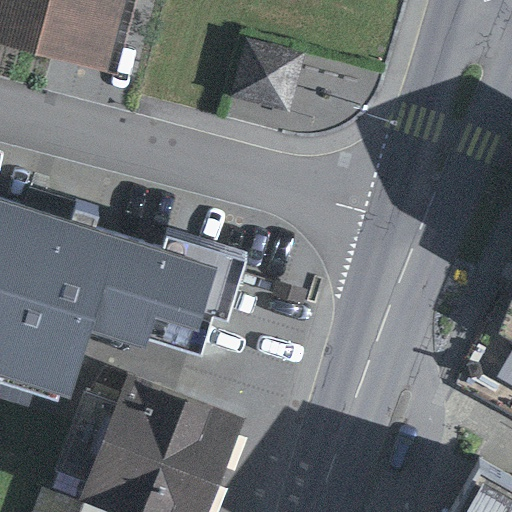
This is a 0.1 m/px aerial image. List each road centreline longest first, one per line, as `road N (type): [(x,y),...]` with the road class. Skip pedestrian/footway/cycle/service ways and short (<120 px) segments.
road 1 (unclassified): [(419,226),(0,111)]
road 2 (secondary): [(419,226),(327,511)]
road 3 (secondary): [(499,6),(419,226)]
